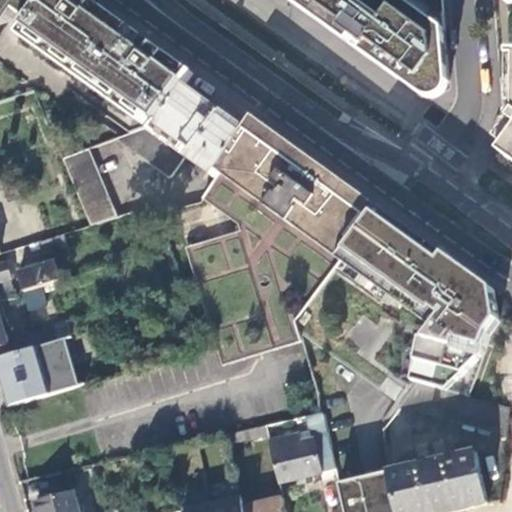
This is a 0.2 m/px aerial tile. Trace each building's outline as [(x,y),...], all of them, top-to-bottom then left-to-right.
[(0,0),(0,25),(9,23),(16,13),(31,24),(23,34),(48,52),(51,48),(62,56),(59,60),(75,72),(78,68),(86,73),(83,78),(119,104),(122,100),(133,108),(130,112),(146,124),(149,120),(160,126),(187,86),(194,76),(169,57),(89,0),(0,0)] [(286,0),(322,25),(422,97),(449,83),(443,14),(424,16),(402,0),(286,0)] [(511,52),(510,53),(509,123),(496,140),(505,146),(499,154),(511,162),(511,52)] [(248,129),(187,86),(160,126),(118,140),(170,179),(186,158),(216,179),(249,130),(248,129)] [(281,139),(255,120),(248,129),(249,130),(216,179),(200,204),(236,226),(237,234),(185,249),(213,340),(291,313),(266,242),(269,238),(262,221),(307,157),(281,139)] [(88,150),(63,159),(91,227),(117,218),(88,150)] [(338,180),(307,157),(262,221),(269,238),(266,242),(291,313),(295,324),(340,263),(380,209),(338,180)] [(452,261),(380,209),(340,263),(435,331),(427,342),(420,339),(411,382),(419,384),(448,391),(479,361),(480,362),(489,337),(499,323),(498,313),(494,292),(452,261)] [(42,288),(60,282),(54,262),(19,273),(25,293),(42,288)] [(6,264),(0,266),(0,300),(16,296),(6,264)] [(42,288),(25,293),(31,311),(48,305),(42,288)] [(16,296),(0,300),(0,348),(9,345),(0,313),(0,309),(18,304),(16,296)] [(295,324),(291,313),(213,340),(218,352),(222,368),(301,342),(295,324)] [(67,323),(53,327),(58,342),(66,340),(71,338),(67,323)] [(24,352),(58,342),(53,327),(20,336),(24,352)] [(0,375),(9,407),(79,385),(66,340),(58,342),(24,352),(0,358),(0,375)] [(508,437),(511,408),(448,391),(419,384),(401,408),(508,437)] [(335,471),(322,417),(317,416),(307,418),(310,434),(268,443),(278,485),(335,471)] [(266,436),(265,428),(227,436),(227,438),(228,444),(266,436)] [(475,454),(388,473),(397,511),(455,511),(487,505),(475,454)] [(397,511),(388,473),(338,485),(345,511),(397,511)] [(36,504),(38,511),(79,511),(74,494),(36,504)] [(240,496),(182,510),(183,511),(182,511),(244,511),(243,507),(240,496)] [(284,511),(281,498),(243,507),(244,511),(284,511)]
